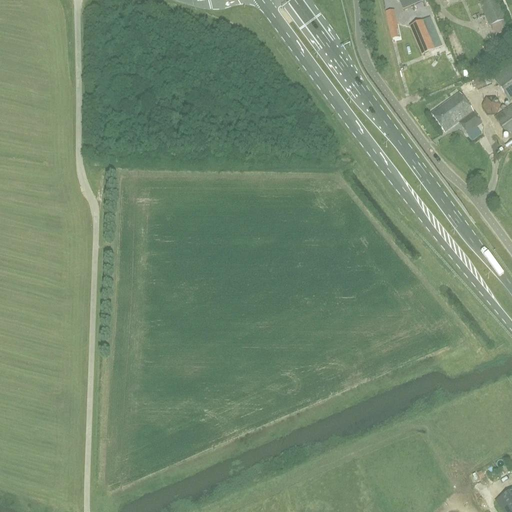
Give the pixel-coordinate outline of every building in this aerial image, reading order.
[(399,0),(404,10),(407,8),(423,2),(422,0),(399,0)] [(489,27),(506,21),(497,0),(486,0),(479,3),(489,27)] [(483,17),(471,22),(479,41),(491,36),(483,17)] [(396,20),(388,22),(390,31),(398,29),(396,20)] [(434,51),(431,43),(422,22),(410,27),(418,48),(422,56),(434,51)] [(511,103),(511,102),(511,65),(493,79),(511,103)] [(478,90),(493,84),(489,75),(473,81),(478,90)] [(467,135),(482,124),(459,93),(431,115),(445,134),(459,124),(467,135)] [(497,115),(501,106),(496,97),(486,99),(482,107),(487,115),(497,115)] [(511,106),(495,118),(510,139),(511,137),(511,106)] [(511,511),(511,490),(495,502),(502,511),(511,511)]
